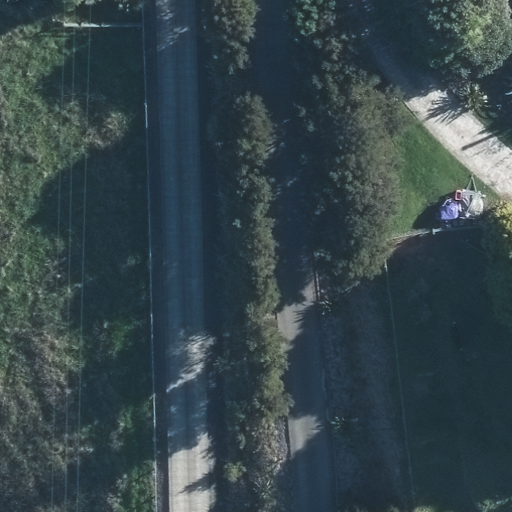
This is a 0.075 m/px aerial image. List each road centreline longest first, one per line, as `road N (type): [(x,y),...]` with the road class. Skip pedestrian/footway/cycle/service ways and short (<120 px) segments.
road 1 (unknown): [(290,0),(297,126),(328,367),(333,511)]
road 2 (unknown): [(210,0),(216,511)]
